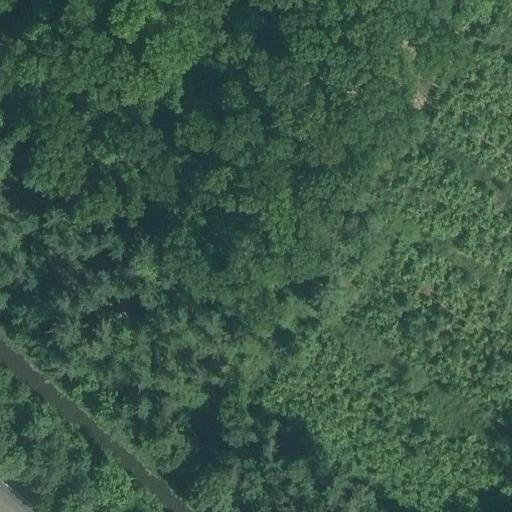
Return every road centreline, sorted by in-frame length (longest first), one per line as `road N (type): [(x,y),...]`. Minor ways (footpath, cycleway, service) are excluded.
road 1 (track): [(179,467),(458,0)]
road 2 (track): [(227,511),(0,304)]
